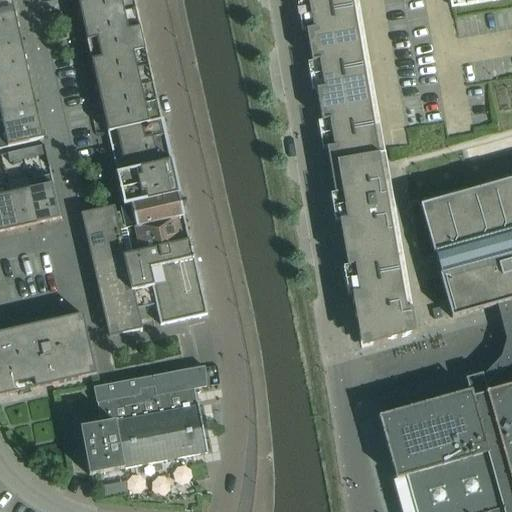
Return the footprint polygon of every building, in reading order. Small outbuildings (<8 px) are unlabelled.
[(12,2),(8,2),(7,0),(0,0),(0,14),(13,12),(11,2),(12,2)] [(101,0),(78,5),(82,23),(135,11),(134,4),(133,0),(101,0)] [(405,310),(358,37),(351,0),(299,0),(301,4),(308,3),(310,15),(313,29),(305,31),(311,63),(318,62),(323,88),(315,90),(321,122),(329,121),(329,122),(329,123),(333,148),(326,149),(334,195),(336,195),(336,196),(341,221),(340,221),(338,222),(346,268),(354,267),(354,269),(359,293),(351,295),(358,335),(360,335),(360,334),(361,334),(370,333),(372,344),(372,346),(415,334),(410,309),(405,310)] [(449,0),(451,9),(500,0),(449,0)] [(85,36),(86,40),(139,28),(135,11),(82,23),(83,28),(79,29),(81,37),(85,36)] [(0,37),(15,34),(13,23),(16,22),(15,22),(13,12),(0,14),(0,37)] [(89,52),(91,62),(145,50),(139,28),(86,40),(79,41),(82,53),(89,52)] [(21,44),(18,45),(15,34),(0,37),(0,59),(23,54),(21,45),(21,44)] [(91,62),(95,79),(149,67),(147,59),(145,50),(91,62)] [(0,81),(25,76),(22,65),(26,64),(25,64),(23,54),(0,59),(0,81)] [(95,79),(99,97),(153,85),(151,76),(149,67),(95,79)] [(31,87),(31,86),(27,87),(25,76),(0,81),(0,103),(32,96),(30,87),(31,87)] [(99,97),(103,115),(157,102),(155,94),(153,85),(99,97)] [(34,118),(32,107),(35,106),(32,96),(0,103),(0,119),(1,126),(34,118)] [(106,131),(107,133),(161,120),(158,111),(159,111),(157,102),(103,115),(106,131)] [(0,149),(42,140),(40,129),(40,128),(37,129),(34,118),(1,126),(0,125),(0,149)] [(119,146),(125,172),(125,173),(171,162),(171,161),(170,161),(168,147),(167,147),(164,135),(165,135),(162,121),(161,121),(161,120),(107,133),(110,148),(119,146)] [(21,150),(23,160),(37,157),(35,147),(21,150)] [(6,154),(8,163),(23,160),(21,150),(6,154)] [(119,190),(174,178),(174,176),(171,164),(171,162),(125,173),(125,172),(115,174),(116,177),(119,189),(119,190)] [(58,220),(60,220),(50,175),(29,180),(31,189),(38,222),(47,220),(48,223),(49,223),(49,222),(58,220)] [(123,204),(123,206),(178,194),(178,192),(177,192),(174,179),(175,179),(174,178),(119,190),(119,191),(120,191),(122,200),(121,200),(122,204),(123,204)] [(450,205),(438,208),(436,202),(419,207),(451,319),(454,318),(452,312),(493,300),(494,307),(496,306),(510,303),(511,301),(511,180),(492,186),(494,193),(467,200),(465,194),(448,198),(450,205)] [(38,222),(31,189),(9,194),(17,229),(26,227),(26,228),(27,228),(26,225),(38,222)] [(17,229),(9,194),(0,195),(0,230),(5,229),(6,233),(7,232),(6,231),(17,229)] [(178,195),(178,194),(123,206),(123,207),(124,212),(115,215),(113,207),(80,215),(108,337),(141,330),(136,310),(155,305),(160,326),(206,315),(193,259),(189,242),(178,195)] [(487,394),(485,387),(511,364),(511,310),(510,303),(496,306),(501,325),(505,340),(500,358),(482,377),(482,375),(465,380),(468,393),(456,397),(456,396),(453,397),(441,401),(440,401),(438,401),(438,402),(426,405),(425,405),(423,406),(411,409),(410,409),(408,410),(396,414),(395,413),(393,414),(381,418),(380,417),(378,418),(379,421),(383,433),(382,433),(383,436),(387,448),(386,448),(387,451),(396,480),(404,478),(405,478),(414,511),(511,511),(511,386),(488,394),(488,393),(487,394)] [(82,315),(64,319),(65,324),(59,326),(58,322),(33,328),(34,332),(24,334),(23,330),(0,335),(1,339),(0,339),(0,397),(95,376),(82,315)] [(206,454),(198,407),(196,407),(196,403),(198,403),(196,393),(194,394),(193,389),(205,388),(204,368),(93,388),(96,404),(100,425),(79,429),(88,476),(124,469),(206,454)]
